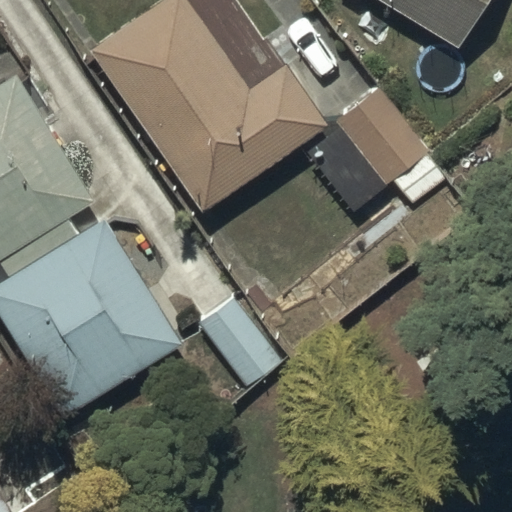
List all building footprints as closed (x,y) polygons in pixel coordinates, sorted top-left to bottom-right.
[(247,73),(197,0),(133,0),(92,28),(204,194),(331,108),(288,45),(247,73)] [(474,0),(419,0),(461,24),(474,0)] [(95,184),(16,55),(0,64),(0,243),(8,257),(0,262),(0,291),(64,397),(181,326),(105,200),(78,216),(69,200),(95,184)] [(422,140),(428,135),(379,73),(337,106),(345,116),(312,143),(353,195),(391,165),(413,192),(444,168),(422,140)] [(235,286),(200,310),(247,377),(282,353),(235,286)] [(0,503),(11,498),(0,476),(0,503)]
